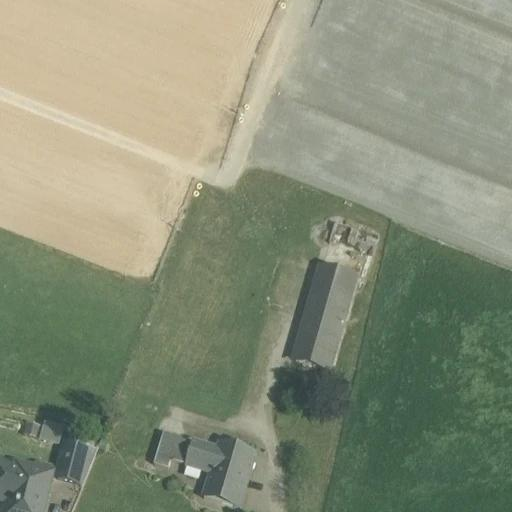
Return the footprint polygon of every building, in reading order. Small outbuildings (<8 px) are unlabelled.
[(322,270),(296,362),(328,372),(355,280),(322,270)] [(25,438),(62,444),(65,428),(28,422),(25,438)] [(178,439),(164,435),(154,466),(169,471),(172,462),(178,439)] [(256,455),(221,445),(219,452),(178,439),(172,462),(212,475),(204,500),(239,510),(256,455)] [(97,453),(68,446),(58,481),(83,487),(97,453)] [(43,511),(53,476),(18,467),(17,468),(0,463),(0,493),(10,496),(6,511),(43,511)]
